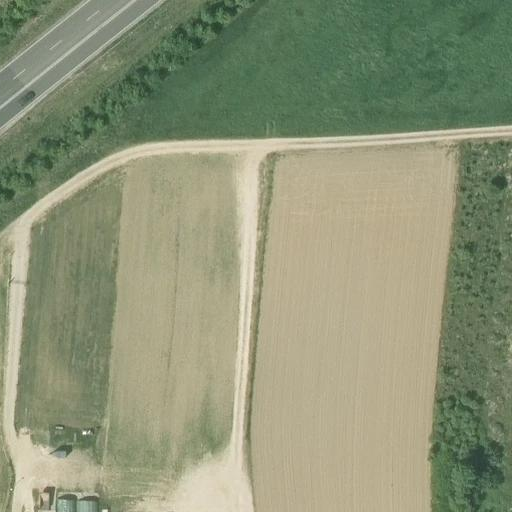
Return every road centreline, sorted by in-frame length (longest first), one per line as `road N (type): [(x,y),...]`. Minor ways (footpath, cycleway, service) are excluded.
road 1 (track): [(104,163),(138,152),(511,131)]
road 2 (track): [(239,147),(245,511)]
road 3 (trunk): [(0,97),(123,0)]
